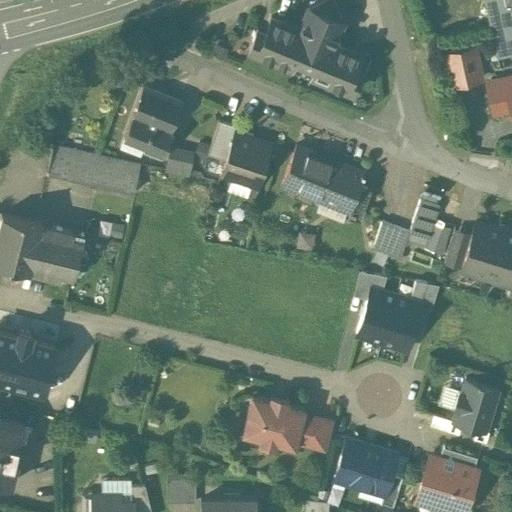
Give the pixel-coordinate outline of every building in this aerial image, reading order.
[(333,0),(319,0),(308,5),(299,27),(271,15),(264,31),(257,28),(249,47),(291,64),(294,57),(314,66),(311,73),(353,90),(361,71),(353,68),(360,52),(332,40),(341,18),(333,0)] [(506,0),(485,0),(497,53),(511,49),(511,17),(510,18),(506,0)] [(475,46),(444,53),(450,82),(482,75),(475,46)] [(511,74),(487,80),(494,109),(511,106),(511,108),(511,74)] [(182,98),(144,83),(131,116),(169,131),(169,130),(182,98)] [(169,131),(131,116),(124,135),(125,136),(121,146),(141,154),(145,144),(163,151),(169,137),(167,136),(170,130),(169,130),(169,131)] [(238,125),(218,119),(207,153),(225,159),(235,130),(236,131),(238,125)] [(236,131),(235,130),(225,159),(221,172),(255,184),(269,142),(236,131)] [(140,162),(52,143),(46,171),(134,191),(140,162)] [(362,170),(296,143),(280,182),(319,197),(315,208),(341,219),(345,207),(348,209),(349,204),(358,183),(361,174),(362,175),(363,172),(362,171),(362,170)] [(193,151),(170,146),(165,168),(188,173),(193,151)] [(369,188),(358,183),(349,204),(361,208),(369,188)] [(438,202),(420,196),(409,230),(408,230),(427,236),(438,202)] [(52,229),(41,226),(42,222),(2,212),(0,221),(0,260),(59,276),(60,270),(71,273),(73,274),(83,233),(83,232),(62,227),(59,238),(50,236),(52,229)] [(409,230),(380,220),(372,243),(401,253),(408,230),(409,230)] [(502,229),(474,220),(465,252),(461,265),(460,266),(488,275),(502,229)] [(511,231),(502,229),(488,275),(511,282),(511,231)] [(465,252),(447,247),(443,260),(461,265),(465,252)] [(374,271),(359,269),(353,293),(366,297),(370,285),(374,271)] [(386,273),(374,271),(370,285),(381,288),(386,273)] [(426,281),(415,278),(409,297),(420,300),(426,281)] [(426,281),(420,300),(421,300),(419,304),(430,308),(438,283),(426,281)] [(370,285),(366,297),(356,331),(381,338),(395,293),(381,288),(370,285)] [(409,297),(395,293),(381,338),(407,346),(419,304),(421,300),(420,300),(409,297)] [(17,334),(0,329),(0,378),(43,390),(55,343),(30,337),(31,331),(19,328),(17,334)] [(497,387),(465,377),(461,390),(458,390),(454,404),(457,404),(452,418),(484,428),(497,387)] [(253,391),(242,430),(295,444),(296,440),(303,414),(306,405),(287,400),(288,396),(271,391),(270,395),(253,391)] [(323,419),(303,414),(296,440),(325,448),(334,415),(324,413),(323,419)] [(0,479),(10,482),(24,423),(0,417),(0,479)] [(347,435),(335,475),(384,491),(390,471),(397,451),(347,435)] [(461,450),(442,444),(437,461),(456,467),(461,450)] [(437,461),(431,459),(426,474),(423,473),(418,491),(440,498),(438,504),(456,510),(461,494),(467,496),(471,482),(465,480),(470,466),(472,467),(476,455),(461,450),(456,467),(437,461)] [(402,474),(390,471),(384,491),(381,501),(393,504),(402,474)] [(195,476),(166,476),(166,500),(195,500),(195,476)] [(130,477),(101,477),(101,490),(101,497),(91,497),(91,503),(86,503),(82,507),(81,511),(132,511),(132,502),(131,502),(130,485),(130,483),(130,477)] [(151,511),(144,482),(130,483),(130,485),(131,502),(132,502),(132,511),(151,511)] [(255,511),(255,497),(200,497),(199,511),(255,511)]
